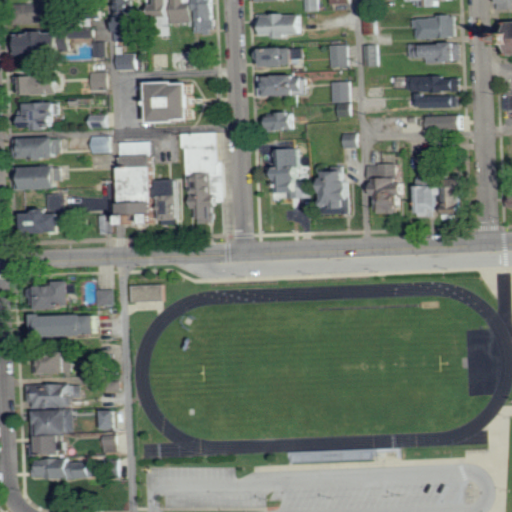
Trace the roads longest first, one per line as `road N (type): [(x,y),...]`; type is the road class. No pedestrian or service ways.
road 1 (residential): [(1,263),(511,241)]
road 2 (residential): [(245,253),(234,0)]
road 3 (residential): [(1,263),(8,481),(26,511)]
road 4 (residential): [(490,242),(480,0)]
